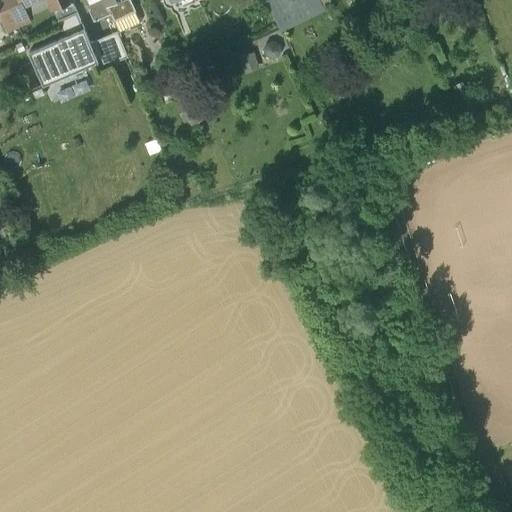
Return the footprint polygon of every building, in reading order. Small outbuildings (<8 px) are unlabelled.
[(17,25),(5,0),(3,0),(0,1),(0,16),(1,18),(0,17),(0,19),(5,30),(17,25)] [(18,0),(5,0),(17,25),(29,20),(23,7),(22,7),(18,0)] [(71,0),(18,0),(22,7),(23,7),(38,0),(48,0),(53,10),(72,1),(71,0)] [(104,0),(102,0),(87,7),(94,22),(111,14),(104,0)] [(104,0),(111,14),(114,21),(136,11),(130,0),(104,0)] [(265,0),(268,6),(280,30),(301,21),(290,0),(265,0)] [(322,9),(318,0),(301,0),(309,15),(322,9)] [(83,29),(29,53),(44,86),(98,62),(83,29)] [(94,38),(100,62),(126,55),(120,31),(94,38)]
